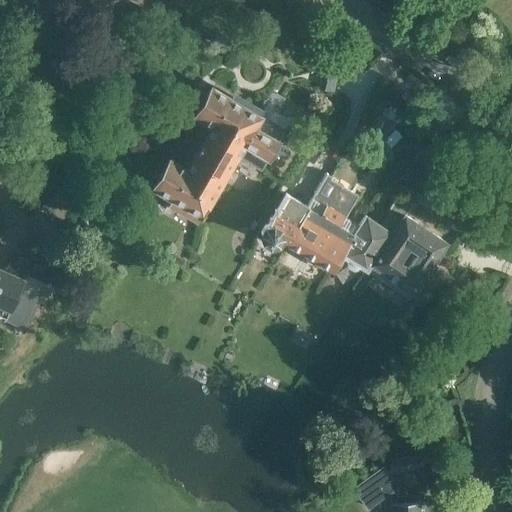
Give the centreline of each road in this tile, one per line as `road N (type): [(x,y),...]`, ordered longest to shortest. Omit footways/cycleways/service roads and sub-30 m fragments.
road 1 (residential): [(511,147),(452,67),(378,16),(310,0)]
road 2 (residential): [(494,511),(493,399),(511,327)]
